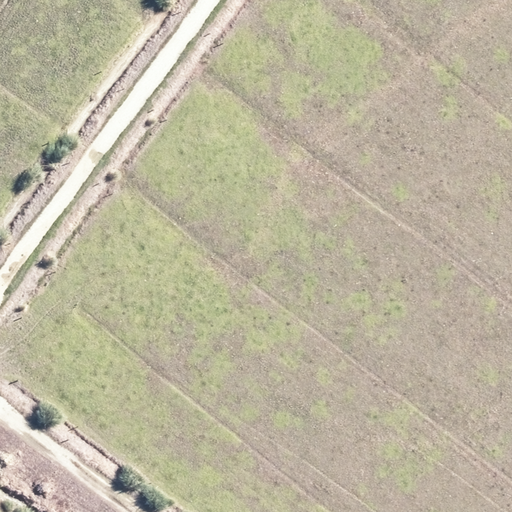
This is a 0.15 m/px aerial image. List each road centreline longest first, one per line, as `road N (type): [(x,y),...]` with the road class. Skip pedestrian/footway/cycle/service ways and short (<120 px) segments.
road 1 (track): [(0,300),(219,0)]
road 2 (track): [(141,511),(0,404)]
